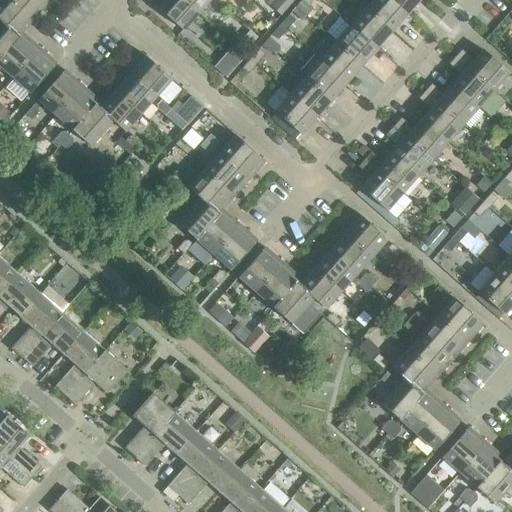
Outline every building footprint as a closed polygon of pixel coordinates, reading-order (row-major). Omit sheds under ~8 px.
[(0,0),(0,21),(14,33),(26,20),(30,23),(33,19),(11,0),(0,0)] [(45,0),(11,0),(33,19),(48,2),(45,0)] [(198,13),(183,0),(163,0),(156,8),(182,31),(198,13)] [(183,0),(198,13),(209,0),(183,0)] [(286,0),(277,0),(276,2),(285,10),(291,4),(286,0)] [(301,0),(295,8),(305,17),(312,9),(308,6),(301,0)] [(389,0),(372,0),(365,9),(391,32),(406,15),(389,0)] [(389,0),(406,15),(419,0),(389,0)] [(295,8),(291,12),(301,21),(305,17),(295,8)] [(365,9),(350,26),(376,49),(391,32),(365,9)] [(288,15),(280,25),(286,30),(295,20),(288,15)] [(0,57),(18,37),(14,33),(0,21),(0,57)] [(286,30),(280,25),(271,34),(277,40),(286,30)] [(350,26),(335,43),(361,66),(376,49),(350,26)] [(0,57),(0,67),(12,78),(38,48),(35,45),(32,49),(18,37),(0,57)] [(269,37),(261,46),(268,53),(277,53),(279,51),(279,47),(269,37)] [(335,43),(320,60),(346,83),(361,66),(335,43)] [(38,48),(12,78),(30,93),(56,64),(38,48)] [(258,49),(250,59),(256,64),(264,54),(258,49)] [(461,50),(455,57),(492,91),(508,73),(482,50),(473,61),(461,50)] [(141,53),(125,71),(155,97),(171,80),(141,53)] [(305,76),(305,77),(331,100),(346,83),(320,60),(319,61),(313,56),(299,71),(305,76)] [(223,57),(214,68),(226,78),(235,67),(223,57)] [(460,75),(451,85),(477,108),(492,91),(455,57),(448,65),(460,75)] [(256,64),(250,59),(241,68),(247,74),(256,64)] [(37,100),(55,116),(81,86),(64,70),(37,100)] [(125,71),(110,88),(140,115),(155,97),(125,71)] [(305,77),(290,94),(316,117),(331,100),(305,77)] [(431,84),(424,92),(462,125),(477,108),(451,85),(442,95),(431,84)] [(55,116),(72,131),(95,105),(82,93),(85,89),(81,86),(55,116)] [(111,95),(99,108),(113,121),(112,121),(124,132),(140,115),(110,88),(107,91),(111,95)] [(430,109),(421,119),(447,142),(462,125),(424,92),(418,99),(430,109)] [(316,117),(290,94),(274,112),(275,113),(299,134),(300,135),(316,117)] [(190,97),(174,114),(178,117),(186,125),(202,107),(190,97)] [(170,110),(160,101),(156,105),(157,109),(164,116),(170,110)] [(25,115),(31,120),(38,112),(38,108),(34,105),(25,115)] [(95,105),(72,131),(90,147),(112,121),(113,121),(99,108),(95,105)] [(275,113),(270,119),(294,140),(299,134),(275,113)] [(401,119),(394,126),(432,159),(447,142),(421,119),(412,129),(401,119)] [(400,143),(391,153),(417,176),(432,159),(394,126),(388,133),(400,143)] [(53,140),(59,145),(68,135),(64,132),(60,132),(53,140)] [(210,134),(204,140),(214,149),(218,145),(217,141),(210,134)] [(68,135),(59,145),(65,151),(72,143),(72,139),(68,135)] [(234,135),(219,153),(248,179),(264,162),(234,135)] [(124,142),(134,150),(139,144),(132,137),(128,138),(124,142)] [(214,149),(204,140),(199,146),(207,153),(211,153),(214,149)] [(362,145),(356,153),(364,160),(370,153),(362,145)] [(219,153),(203,170),(233,196),(248,179),(219,153)] [(370,153),(364,160),(402,193),(417,176),(391,153),(382,163),(370,153)] [(402,193),(364,160),(358,167),(369,177),(360,188),(382,207),(386,211),(402,193)] [(502,160),(496,167),(501,172),(508,165),(502,160)] [(188,188),(200,199),(200,198),(215,210),(227,197),(230,200),(233,196),(203,170),(188,188)] [(169,181),(178,190),(182,185),(182,181),(174,175),(169,181)] [(484,177),(476,186),(483,193),(492,183),(484,177)] [(497,186),(493,191),(504,201),(508,196),(497,186)] [(491,193),(482,203),(488,209),(497,199),(491,193)] [(457,196),(450,204),(463,215),(470,207),(457,196)] [(177,224),(195,240),(218,214),(215,210),(200,198),(200,199),(177,224)] [(488,209),(482,203),(473,213),(479,218),(488,209)] [(357,213),(341,231),(371,257),(387,240),(357,213)] [(195,240),(212,255),(239,225),(235,222),(232,226),(218,214),(195,240)] [(467,220),(460,228),(466,233),(470,229),(478,237),(481,233),(467,220)] [(239,225),(212,255),(230,271),(257,241),(239,225)] [(438,226),(430,235),(439,243),(447,234),(438,226)] [(460,228),(452,237),(458,243),(466,233),(460,228)] [(22,229),(17,235),(22,240),(28,234),(22,229)] [(341,231),(326,248),(356,274),(371,257),(341,231)] [(458,243),(452,237),(443,247),(449,252),(458,243)] [(177,249),(183,254),(191,244),(187,241),(183,241),(177,249)] [(388,252),(395,259),(401,253),(391,244),(387,248),(388,252)] [(422,244),(418,248),(426,255),(430,251),(422,244)] [(238,277),(256,293),(282,263),(264,248),(238,277)] [(326,248),(311,265),(341,292),(356,274),(326,248)] [(511,260),(508,257),(493,274),(511,290),(511,260)] [(0,295),(18,275),(0,258),(0,295)] [(61,258),(57,263),(63,268),(67,264),(61,258)] [(256,293),(273,308),(296,282),(282,270),(285,266),(282,263),(256,293)] [(311,272),(300,285),(299,285),(313,298),(313,299),(325,309),(341,292),(311,265),(308,269),(311,272)] [(211,279),(217,285),(226,275),(222,271),(218,271),(211,279)] [(364,275),(360,278),(370,287),(375,281),(368,274),(364,275)] [(511,305),(511,290),(493,274),(478,292),(478,293),(503,314),(504,315),(511,305)] [(0,316),(8,307),(19,317),(40,294),(18,275),(0,295),(0,316)] [(370,287),(360,278),(357,282),(357,286),(365,293),(370,287)] [(296,282),(273,308),(290,324),(313,299),(313,298),(299,285),(300,285),(296,282)] [(433,292),(441,299),(445,298),(448,295),(438,286),(433,292)] [(406,289),(399,297),(404,302),(411,294),(406,289)] [(478,293),(474,298),(498,320),(503,314),(478,293)] [(11,349),(21,358),(61,313),(40,294),(19,317),(30,327),(11,349)] [(382,298),(374,307),(379,311),(387,302),(382,298)] [(453,298),(437,316),(467,342),(483,324),(453,298)] [(215,304),(207,313),(224,328),(232,318),(215,304)] [(51,345),(62,355),(83,332),(61,313),(21,358),(32,367),(51,345)] [(325,318),(335,327),(340,321),(332,314),(328,314),(325,318)] [(413,314),(408,320),(418,329),(421,325),(421,321),(413,314)] [(437,316),(422,333),(452,359),(467,342),(437,316)] [(418,329),(408,320),(402,326),(410,333),(414,333),(418,329)] [(131,323),(124,331),(134,340),(141,332),(131,323)] [(238,324),(230,333),(242,343),(250,334),(238,324)] [(250,334),(242,343),(251,351),(265,335),(256,327),(250,334)] [(54,387),(65,396),(104,351),(83,332),(62,355),(74,365),(54,387)] [(422,333),(407,350),(437,377),(452,359),(422,333)] [(391,368),(404,379),(404,378),(418,390),(430,377),(434,380),(437,377),(407,350),(391,368)] [(104,351),(65,396),(75,406),(94,384),(106,394),(127,371),(104,351)] [(372,360),(382,369),(385,365),(385,361),(377,354),(372,360)] [(381,404),(399,420),(422,393),(418,390),(404,378),(404,379),(381,404)] [(124,449),(134,458),(174,413),(152,393),(131,416),(143,427),(124,449)] [(399,420),(416,435),(442,405),(439,402),(436,405),(422,393),(399,420)] [(442,405),(416,435),(434,450),(460,421),(442,405)] [(164,445),(175,455),(196,432),(174,413),(134,458),(144,467),(164,445)] [(235,413),(227,422),(237,430),(245,421),(235,413)] [(6,416),(0,422),(0,449),(32,478),(41,467),(19,448),(30,436),(6,416)] [(380,429),(386,434),(395,424),(391,421),(387,421),(380,429)] [(395,424),(386,434),(392,439),(399,432),(399,428),(395,424)] [(441,457),(459,473),(486,443),(468,427),(441,457)] [(176,495),(177,496),(217,451),(196,432),(175,455),(186,465),(162,492),(171,499),(176,495)] [(459,473),(476,488),(499,462),(486,450),(490,447),(486,443),(459,473)] [(511,449),(511,455),(503,465),(511,473),(511,447),(511,448),(511,449)] [(0,449),(0,469),(1,469),(23,488),(32,478),(0,449)] [(207,483),(218,493),(239,470),(217,451),(177,496),(187,505),(207,483)] [(391,462),(384,471),(392,478),(400,470),(391,462)] [(499,462),(476,488),(494,504),(511,483),(511,473),(503,465),(499,462)] [(221,511),(239,511),(260,489),(239,470),(218,493),(229,503),(221,511)] [(278,511),(282,508),(260,489),(239,511),(278,511)] [(457,497),(463,502),(472,493),(468,489),(464,489),(457,497)] [(66,490),(57,500),(70,511),(115,511),(99,497),(88,509),(66,490)] [(472,493),(463,502),(469,508),(476,500),(476,496),(472,493)] [(49,511),(70,511),(57,500),(48,510),(49,511)]
